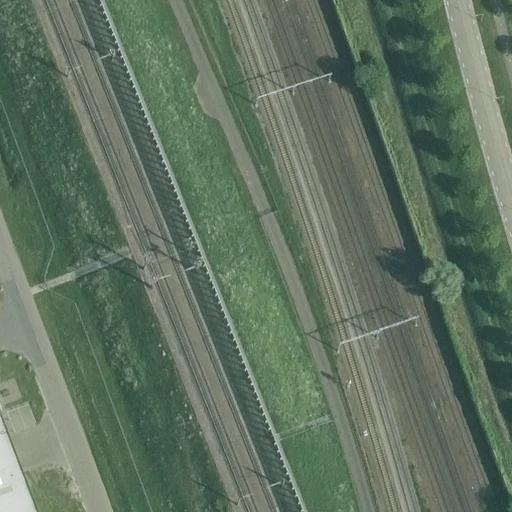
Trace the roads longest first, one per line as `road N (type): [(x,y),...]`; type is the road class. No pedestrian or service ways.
road 1 (unclassified): [(97,511),(0,249)]
road 2 (tertiary): [(511,207),(456,0)]
